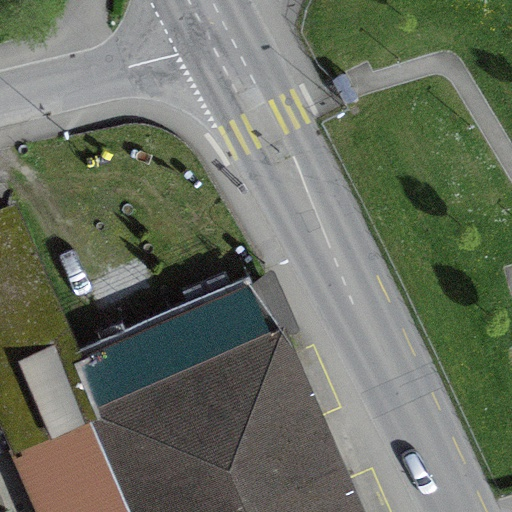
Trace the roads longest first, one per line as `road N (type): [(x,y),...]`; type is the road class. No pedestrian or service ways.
road 1 (residential): [(456,511),(223,45)]
road 2 (residential): [(0,98),(223,45)]
